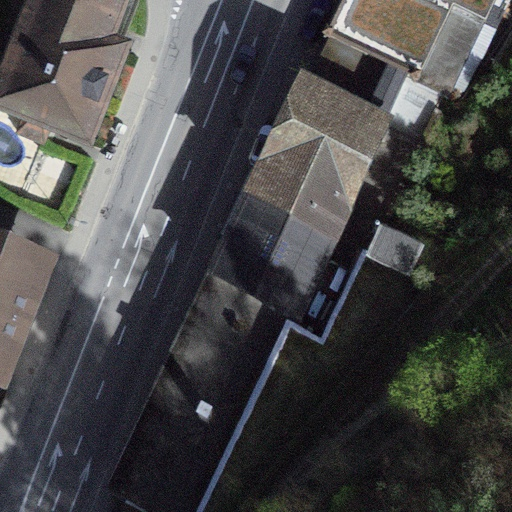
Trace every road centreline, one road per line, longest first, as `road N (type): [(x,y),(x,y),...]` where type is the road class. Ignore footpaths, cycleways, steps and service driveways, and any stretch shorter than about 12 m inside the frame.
road 1 (secondary): [(36,511),(238,0)]
road 2 (track): [(275,511),(384,371),(451,306)]
